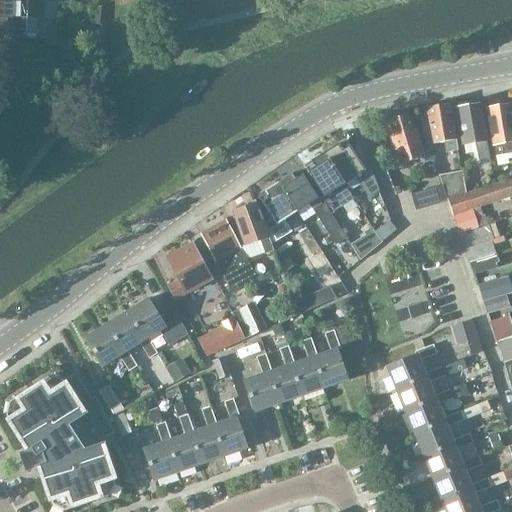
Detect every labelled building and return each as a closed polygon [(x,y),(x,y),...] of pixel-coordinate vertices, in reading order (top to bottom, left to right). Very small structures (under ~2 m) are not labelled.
[(37,1),(0,0),(0,18),(40,20),(40,16),(37,16),(37,1)] [(40,20),(0,18),(0,38),(36,40),(36,24),(40,24),(40,20)] [(445,154),(458,151),(449,104),(425,108),(426,114),(419,115),(426,146),(443,143),(445,154)] [(489,160),(488,151),(479,106),(457,110),(463,145),(474,143),(476,153),(478,162),(489,160)] [(511,118),(511,115),(510,106),(486,110),(495,158),(511,154),(511,118)] [(420,149),(415,131),(411,132),(406,116),(405,116),(401,113),(393,115),(392,120),(390,121),(395,137),(390,138),(399,166),(423,159),(424,163),(434,161),(429,147),(420,149)] [(356,177),(369,197),(379,191),(370,168),(365,171),(346,143),(339,147),(338,145),(324,154),(344,185),(356,177)] [(354,200),(344,185),(324,154),(311,163),(312,164),(305,168),(333,213),(354,200)] [(291,175),(277,183),(296,213),(308,205),(335,246),(346,239),(330,215),(319,198),(317,199),(299,172),(293,176),(291,175)] [(447,203),(452,217),(470,211),(465,194),(462,172),(438,176),(444,192),(447,203)] [(511,198),(511,179),(494,185),(498,203),(511,198)] [(296,213),(277,183),(264,192),(265,194),(258,198),(270,216),(262,220),(266,231),(271,244),(290,231),(284,220),(296,213)] [(498,203),(494,185),(465,194),(470,211),(498,203)] [(442,189),(410,199),(414,213),(447,204),(442,189)] [(239,211),(233,213),(238,226),(230,230),(240,249),(246,247),(260,242),(265,254),(273,252),(271,244),(266,231),(262,220),(255,201),(246,204),(247,206),(239,211)] [(256,281),(225,223),(202,236),(233,293),(256,281)] [(494,225),(460,236),(464,249),(491,241),(499,239),(494,225)] [(381,228),(374,233),(376,236),(381,243),(388,237),(381,228)] [(366,238),(355,244),(364,258),(381,243),(376,236),(374,233),(366,238)] [(491,241),(464,249),(468,263),(492,256),(493,257),(496,256),(491,241)] [(177,300),(212,281),(193,246),(167,260),(179,282),(170,287),(177,300)] [(492,256),(468,263),(473,276),(496,268),(493,257),(492,256)] [(402,318),(434,307),(422,272),(390,283),(402,318)] [(499,280),(477,287),(480,298),(482,303),(504,295),(499,280)] [(297,317),(336,299),(329,287),(292,303),(297,317)] [(509,308),(506,297),(483,304),(486,315),(509,308)] [(185,335),(176,319),(167,325),(166,324),(163,326),(147,299),(126,313),(144,340),(146,338),(159,330),(169,346),(185,335)] [(232,313),(234,318),(219,324),(221,328),(197,340),(206,358),(267,330),(260,315),(244,323),(238,310),(232,313)] [(139,343),(149,359),(156,355),(155,354),(156,354),(146,338),(144,340),(126,313),(105,326),(123,353),(126,351),(139,343)] [(490,323),(495,341),(511,335),(511,324),(509,317),(490,323)] [(473,319),(459,323),(464,337),(462,337),(466,347),(468,352),(480,348),(478,343),(481,342),(473,319)] [(136,366),(126,351),(123,353),(105,326),(85,339),(102,366),(118,356),(128,371),(136,366)] [(330,351),(315,357),(313,357),(324,388),(347,380),(337,350),(340,350),(334,331),(324,335),(330,351)] [(511,335),(495,341),(504,364),(504,365),(511,362),(511,335)] [(307,360),(293,364),(290,365),(301,396),(324,388),(313,357),(315,357),(310,340),(301,343),(307,360)] [(426,378),(425,375),(419,361),(435,354),(432,346),(414,353),(415,356),(387,368),(396,390),(426,378)] [(284,367),(270,372),(267,373),(277,404),(301,396),(290,365),(293,364),(287,348),(278,351),(284,367)] [(254,412),(277,404),(267,373),(270,372),(264,355),(256,358),(261,375),(244,381),(254,412)] [(230,376),(224,358),(212,362),(219,380),(230,376)] [(511,362),(504,365),(504,364),(502,364),(511,397),(511,396),(511,362)] [(445,377),(442,368),(425,375),(426,378),(396,390),(405,412),(435,400),(434,397),(428,383),(445,377)] [(91,400),(75,375),(63,382),(62,381),(61,381),(48,378),(9,402),(9,403),(6,416),(5,417),(27,451),(22,453),(28,471),(38,467),(52,506),(52,505),(64,511),(65,511),(108,497),(108,496),(114,484),(115,484),(100,440),(113,435),(113,436),(114,435),(95,396),(94,397),(94,398),(91,400)] [(405,412),(414,435),(444,423),(443,419),(437,405),(453,399),(453,400),(468,394),(464,385),(449,391),(434,397),(435,400),(405,412)] [(120,405),(108,386),(98,392),(111,412),(120,405)] [(230,421),(216,425),(213,426),(223,457),(246,449),(236,419),(239,418),(233,400),(224,403),(230,421)] [(207,429),(194,433),(190,434),(200,465),(223,457),(213,426),(216,425),(210,407),(201,410),(207,429)] [(459,412),(443,419),(444,423),(414,435),(423,457),(453,445),(452,441),(446,427),(462,421),(459,412)] [(131,434),(123,414),(114,418),(122,438),(131,434)] [(184,436),(171,441),(167,442),(177,473),(200,465),(190,434),(194,433),(188,415),(178,419),(184,436)] [(154,480),(177,473),(167,442),(171,441),(164,423),(156,426),(162,444),(144,450),(154,480)] [(467,435),(452,441),(453,445),(423,457),(432,480),(462,468),(460,464),(455,450),(471,444),(467,435)] [(486,454),(478,457),(460,464),(462,468),(432,480),(441,502),(471,490),(470,486),(464,472),(485,464),(485,463),(489,462),(486,454)] [(505,461),(488,464),(489,475),(507,472),(505,461)] [(486,479),(470,486),(471,490),(441,502),(444,511),(480,511),(479,509),(473,494),(489,488),(486,479)] [(495,502),(479,509),(480,511),(494,511),(499,510),(495,502)]
